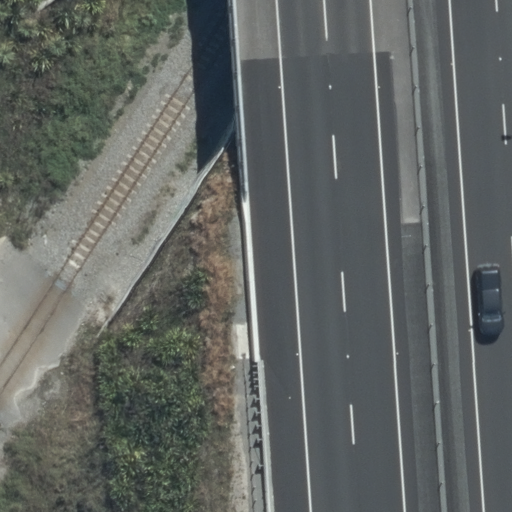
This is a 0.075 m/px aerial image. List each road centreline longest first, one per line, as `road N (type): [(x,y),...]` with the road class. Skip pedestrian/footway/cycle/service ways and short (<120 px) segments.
road 1 (motorway): [(357,511),(323,0)]
road 2 (motorway): [(496,0),(511,231)]
